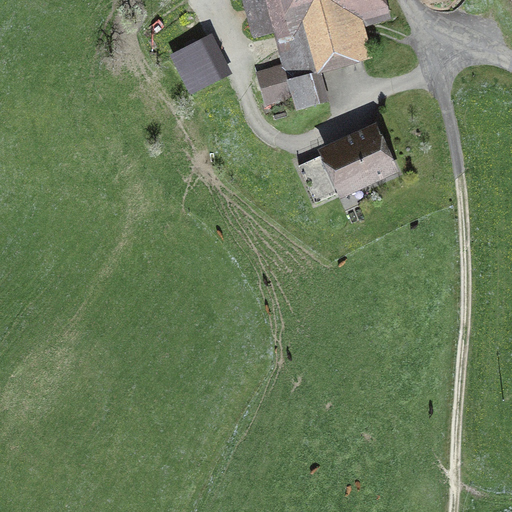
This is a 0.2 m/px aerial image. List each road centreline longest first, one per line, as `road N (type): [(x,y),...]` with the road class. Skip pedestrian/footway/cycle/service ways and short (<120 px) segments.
road 1 (track): [(511,64),(442,29),(439,76),(461,188),(467,300),(453,511)]
road 2 (track): [(220,0),(255,121),(275,140),(322,136),(373,94),(439,76)]
